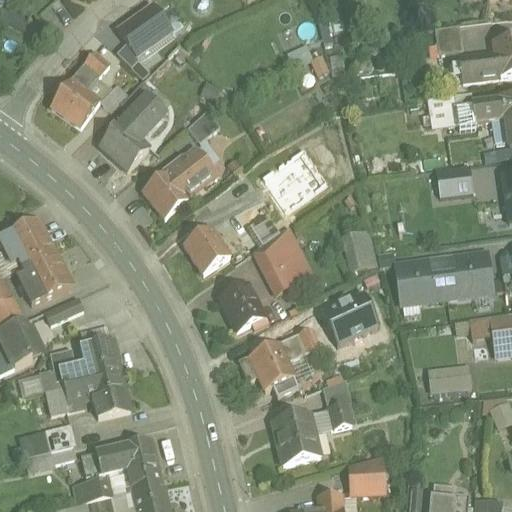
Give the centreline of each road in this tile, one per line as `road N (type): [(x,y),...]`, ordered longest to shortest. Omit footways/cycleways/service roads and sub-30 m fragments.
road 1 (secondary): [(0,137),(75,200),(141,281),(189,380),(224,511)]
road 2 (residential): [(31,89),(127,0)]
